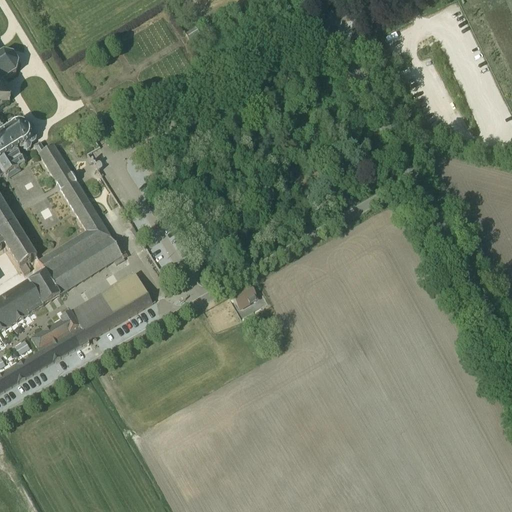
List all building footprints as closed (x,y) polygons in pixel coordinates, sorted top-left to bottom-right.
[(195,29),(184,36),(189,44),(200,38),(195,29)] [(84,55),(63,66),(56,52),(43,58),(54,78),(56,77),(55,75),(64,70),(66,75),(89,63),(84,55)] [(0,252),(1,252),(0,249),(0,248),(3,247),(23,278),(31,273),(26,266),(37,260),(0,201),(0,179),(3,178),(6,182),(20,174),(18,171),(24,167),(24,166),(25,166),(26,165),(26,164),(27,163),(27,162),(27,161),(26,161),(26,160),(25,159),(24,158),(23,158),(22,158),(21,158),(20,158),(20,159),(16,154),(22,151),(26,154),(30,152),(31,149),(31,147),(32,147),(35,144),(36,140),(34,137),(33,136),(34,135),(34,131),(32,128),(28,127),(27,128),(27,126),(24,122),(21,122),(17,123),(16,125),(15,123),(12,123),(8,125),(7,128),(9,131),(4,134),(1,129),(2,129),(2,128),(3,128),(3,127),(3,126),(3,125),(3,124),(3,123),(2,123),(2,122),(1,122),(1,121),(0,120),(0,109),(10,103),(0,86),(16,76),(18,66),(13,57),(3,54),(0,56),(0,252)] [(124,262),(112,244),(109,239),(110,239),(101,224),(53,148),(44,153),(39,145),(32,149),(57,189),(85,234),(37,264),(43,273),(0,299),(0,395),(87,343),(93,340),(151,306),(133,278),(133,277),(69,315),(58,322),(59,323),(30,341),(38,355),(0,377),(0,335),(20,323),(113,264),(115,268),(124,262)] [(112,244),(124,262),(128,259),(116,241),(112,244)] [(165,279),(176,274),(173,266),(161,270),(165,279)] [(249,287),(230,298),(231,300),(239,313),(257,302),(249,287)]
